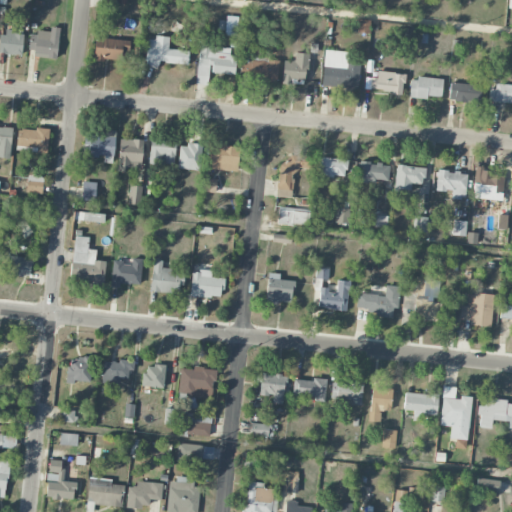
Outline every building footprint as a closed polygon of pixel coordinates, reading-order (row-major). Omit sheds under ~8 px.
[(369,33),(369,20),(358,19),(357,33),(369,33)] [(30,57),(57,58),(59,28),(50,27),(50,33),(31,32),(30,57)] [(0,53),(22,56),(24,33),(1,31),(0,43),(0,53)] [(189,51),(168,49),(169,38),(147,36),(144,66),(158,67),(159,62),(187,64),(189,51)] [(128,61),(128,40),(95,39),(94,60),(128,61)] [(234,75),(236,56),(229,55),(230,46),(200,43),(195,84),(208,85),(209,72),(234,75)] [(321,86),(357,90),(360,61),(350,60),(351,53),(325,50),(321,86)] [(282,83),(306,84),(307,54),(295,53),(294,61),(283,61),(282,83)] [(239,80),(276,81),(277,62),(240,60),(239,80)] [(402,93),(404,74),(377,72),(377,78),(370,77),(369,91),(402,93)] [(441,98),(442,79),(410,78),(409,97),(441,98)] [(449,100),(478,103),(480,86),(451,82),(449,100)] [(488,102),(511,103),(511,86),(489,85),(488,102)] [(12,128),(0,127),(0,157),(10,158),(12,128)] [(47,153),(49,130),(18,127),(16,146),(37,148),(36,152),(47,153)] [(88,156),(107,157),(114,157),(115,133),(84,131),(84,145),(89,145),(88,156)] [(142,169),(142,140),(119,139),(118,168),(142,169)] [(175,140),(150,140),(150,164),(174,164),(175,140)] [(201,146),(180,144),(177,168),(198,170),(201,146)] [(207,170),(237,171),(237,146),(208,146),(207,170)] [(277,196),(291,197),(292,170),(310,171),(311,155),(289,154),(288,164),(278,163),(277,196)] [(345,179),(347,160),(319,157),(317,175),(345,179)] [(358,181),(387,182),(388,164),(360,162),(358,181)] [(411,184),(423,185),(424,167),(396,166),(395,187),(411,188),(411,184)] [(435,189),(451,191),(451,198),(464,200),(467,174),(437,170),(435,189)] [(503,173),(475,170),(472,198),(500,201),(503,173)] [(41,195),(44,177),(28,175),(25,192),(41,195)] [(215,192),(216,179),(201,178),(201,192),(215,192)] [(96,182),(82,182),(81,201),(95,202),(96,182)] [(142,186),(130,185),(127,204),(139,205),(142,186)] [(278,224),(309,226),(309,210),(278,208),(278,224)] [(347,224),(348,209),(336,208),(335,223),(347,224)] [(413,231),(426,232),(427,217),(414,217),(413,231)] [(466,221),(453,221),(452,235),(465,236),(466,221)] [(290,244),(291,236),(272,234),(272,243),(290,244)] [(103,282),(105,261),(95,261),(96,250),(87,249),(88,237),(73,236),(71,280),(103,282)] [(6,275),(29,277),(31,258),(9,256),(6,275)] [(142,259),(131,258),(131,263),(112,262),(111,287),(119,288),(119,284),(141,285),(142,259)] [(184,274),(170,273),(171,269),(161,267),(162,261),(154,260),(150,291),(177,294),(178,284),(183,285),(184,274)] [(210,271),(191,271),(190,296),(221,297),(222,278),(210,278),(210,271)] [(292,280),(279,280),(279,273),(267,273),(266,302),(292,303),(292,280)] [(441,301),(439,301),(440,279),(406,277),(405,292),(415,293),(413,318),(440,320),(441,301)] [(347,310),(348,281),(336,280),(336,290),(319,289),(318,308),(347,310)] [(357,293),(356,308),(366,309),(366,315),(392,317),(392,308),(397,309),(399,286),(385,285),(384,295),(357,293)] [(493,296),(468,292),(466,306),(460,305),(459,319),(470,321),(469,325),(489,327),(493,296)] [(511,306),(500,306),(500,318),(511,318),(511,306)] [(67,382),(91,383),(92,358),(68,357),(67,382)] [(130,379),(131,361),(102,361),(102,384),(119,384),(119,378),(130,379)] [(144,365),(143,387),(163,388),(165,366),(144,365)] [(213,397),(215,369),(180,368),(179,395),(213,397)] [(256,395),(272,396),(272,403),(284,404),(285,374),(257,373),(256,395)] [(293,379),(292,397),(325,398),(326,380),(293,379)] [(331,399),(352,400),(351,405),(361,405),(362,382),(332,381),(331,399)] [(378,422),(380,408),(390,409),(393,390),(372,387),(368,421),(378,422)] [(413,411),(413,416),(436,418),(438,395),(404,393),(403,410),(413,411)] [(442,398),(459,399),(459,396),(471,397),(466,440),(449,439),(450,426),(439,425),(442,398)] [(483,400),(511,403),(511,422),(481,419),(483,400)] [(74,422),(75,411),(62,410),(62,422),(74,422)] [(187,429),(187,436),(210,436),(211,415),(181,414),(181,428),(187,429)] [(394,449),(396,431),(383,429),(382,447),(394,449)] [(0,447),(15,448),(16,436),(0,435),(0,447)] [(214,446),(177,444),(177,459),(213,460),(214,446)] [(244,469),(257,470),(258,453),(244,453),(244,469)] [(0,497),(6,497),(8,460),(0,459),(0,497)] [(62,481),(63,461),(48,460),(45,498),(73,500),(75,482),(62,481)] [(283,492),(295,493),(296,472),(284,471),(283,492)] [(170,477),(165,511),(196,511),(200,485),(188,484),(189,480),(170,477)] [(111,479),(89,478),(87,504),(121,506),(122,485),(111,485),(111,479)] [(500,481),(477,479),(476,491),(498,493),(500,481)] [(162,483),(136,482),(136,487),(127,486),(126,507),(149,508),(149,500),(161,500),(162,483)] [(263,483),(244,482),(242,511),(271,511),(273,489),(263,488),(263,483)] [(429,501),(443,503),(445,487),(431,486),(429,501)] [(393,511),(404,511),(405,491),(394,490),(393,511)] [(310,511),(310,507),(296,507),(296,501),(285,500),(284,511),(310,511)] [(350,511),(350,503),(340,503),(339,511),(350,511)]
